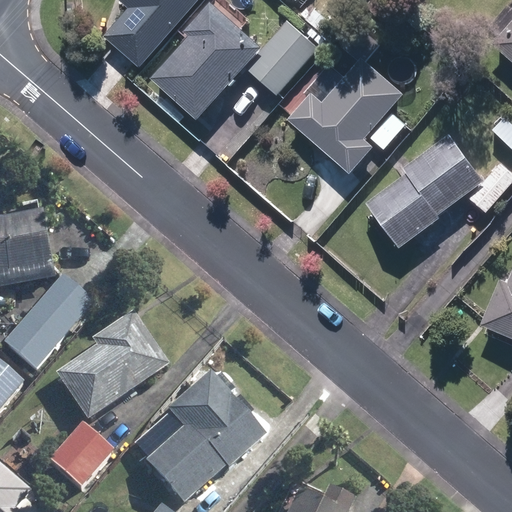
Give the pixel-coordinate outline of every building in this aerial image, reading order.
[(160,50),(203,87),(244,40),(198,0),(152,0),(127,28),(156,54),(160,50)] [(252,71),(281,98),(324,50),(268,0),(260,0),(261,1),(240,25),(269,52),(252,71)] [(378,0),(372,7),(388,21),(400,7),(391,0),(378,0)] [(296,123),(358,177),(381,150),(371,142),(410,98),(372,64),(387,47),(368,30),(350,51),(366,64),(351,83),(336,69),(311,97),(316,101),(296,123)] [(511,36),(501,50),(511,59),(511,36)] [(511,142),(511,117),(505,111),(492,125),(511,142)] [(376,141),(389,152),(411,127),(398,116),(376,141)] [(451,130),(405,163),(408,168),(367,198),(400,244),(441,214),(439,210),(485,177),(451,130)] [(471,194),(487,208),(511,179),(511,168),(501,159),(471,194)] [(363,221),(348,208),(325,235),(340,248),(363,221)] [(0,272),(6,273),(61,264),(52,211),(6,218),(0,217),(0,272)] [(491,323),(511,331),(511,277),(509,276),(491,323)] [(11,347),(43,375),(102,310),(69,281),(11,347)] [(63,373),(95,420),(176,364),(141,313),(101,339),(105,345),(63,373)] [(0,363),(0,426),(31,390),(1,363),(0,363)] [(215,372),(177,404),(202,431),(162,468),(190,499),(231,463),(233,465),(270,433),(215,372)] [(55,459),(87,486),(119,450),(87,422),(55,459)] [(141,447),(153,459),(177,439),(166,426),(141,447)] [(296,511),(358,511),(363,502),(337,489),(331,502),(307,491),(296,511)]
